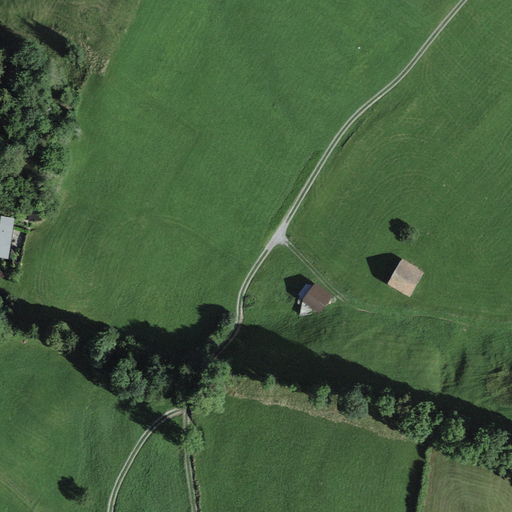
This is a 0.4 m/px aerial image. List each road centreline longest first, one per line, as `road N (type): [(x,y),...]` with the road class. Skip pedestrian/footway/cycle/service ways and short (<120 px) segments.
road 1 (track): [(194,511),(189,403),(198,378),(235,335),(253,271),(346,128),(464,0)]
road 2 (track): [(109,511),(153,423),(189,403)]
